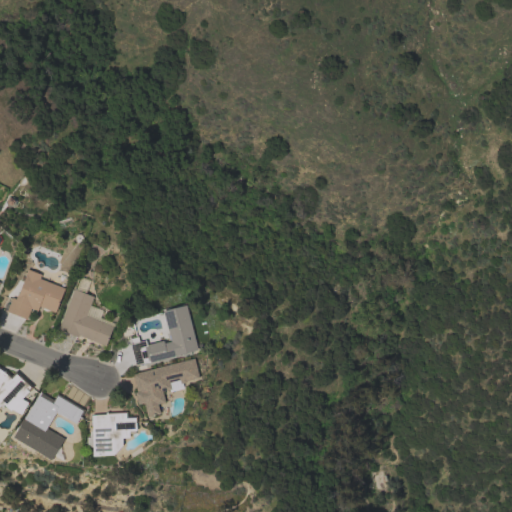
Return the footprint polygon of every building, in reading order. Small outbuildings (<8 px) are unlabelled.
[(64,288),(55,312),(39,306),(37,310),(30,308),(26,319),(6,311),(11,297),(15,298),(17,294),(18,294),(25,275),(24,275),(27,268),(41,274),(39,278),(64,288)] [(102,310),(99,317),(114,323),(113,326),(105,345),(76,334),(75,336),(58,329),(74,288),(75,288),(80,276),(89,279),(84,292),(93,296),(90,305),(102,310)] [(198,349),(188,352),(186,353),(183,354),(181,353),(135,365),(128,338),(129,338),(129,336),(130,336),(130,338),(138,336),(139,341),(146,339),(147,344),(163,340),(164,342),(171,341),(163,310),(187,304),(198,349)] [(194,358),(199,377),(186,380),(186,381),(180,383),(180,379),(169,382),(171,388),(162,391),(164,401),(157,403),(159,413),(147,416),(144,402),(138,404),(135,392),(137,391),(132,374),(194,358)] [(27,402),(21,414),(11,409),(10,410),(3,403),(0,405),(0,366),(6,371),(11,375),(15,370),(33,387),(28,392),(27,391),(21,398),(27,402)] [(64,460),(55,455),(52,460),(13,436),(40,391),(53,399),(57,393),(85,409),(80,417),(76,423),(59,413),(58,414),(55,412),(46,427),(65,438),(60,446),(64,460)] [(86,446),(86,436),(89,436),(89,431),(92,431),(92,414),(106,414),(106,411),(107,411),(108,412),(127,411),(127,416),(136,416),(137,421),(136,421),(136,430),(129,431),(129,437),(123,437),(123,445),(115,454),(93,455),(93,446),(86,446)]
